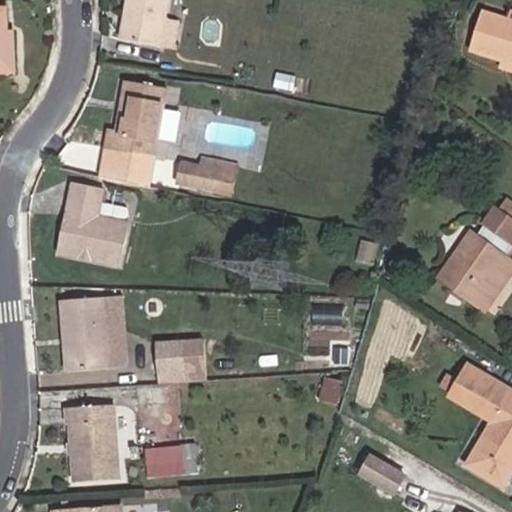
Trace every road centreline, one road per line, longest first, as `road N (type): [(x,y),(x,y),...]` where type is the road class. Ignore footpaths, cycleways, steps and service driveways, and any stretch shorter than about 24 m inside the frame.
road 1 (residential): [(6,265),(15,174),(79,62),(81,0)]
road 2 (residential): [(0,489),(17,425),(6,265)]
